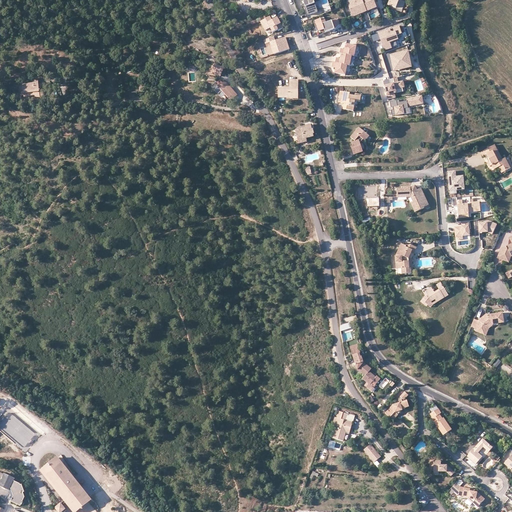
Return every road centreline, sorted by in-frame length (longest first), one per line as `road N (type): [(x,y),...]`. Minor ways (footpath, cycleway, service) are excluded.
road 1 (tertiary): [(322,244),(346,378),(444,511)]
road 2 (unknown): [(330,160),(396,164),(428,159),(447,143),(447,115),(422,60),(418,0)]
road 3 (tertiary): [(208,0),(290,160),(322,244)]
road 4 (residential): [(334,176),(434,175),(446,250),(470,263)]
road 5 (residential): [(334,176),(283,0)]
road 6 (residential): [(427,390),(386,365),(372,346),(348,239)]
road 7 (residential): [(427,390),(423,429),(482,483)]
